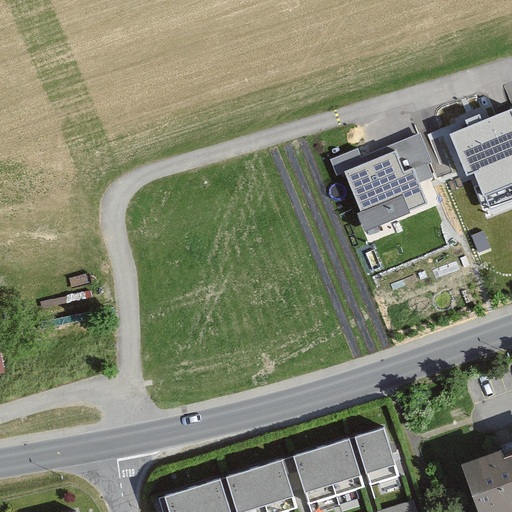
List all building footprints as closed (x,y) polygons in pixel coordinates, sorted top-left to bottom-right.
[(511,169),(511,111),(510,106),(442,133),(461,180),(488,169),(491,178),(511,169)] [(358,146),(330,158),(336,173),(344,169),(367,225),(427,200),(419,181),(433,175),(428,163),(432,161),(420,131),(362,155),(358,146)] [(55,297),(57,314),(105,310),(103,292),(55,297)] [(386,424),(356,433),(373,486),(403,477),(386,424)] [(349,434),(293,451),(310,509),(366,492),(349,434)] [(511,511),(511,445),(457,466),(474,511),(511,511)] [(299,511),(282,454),(226,471),(238,511),(299,511)] [(229,511),(219,475),(157,492),(162,511),(229,511)] [(417,511),(414,499),(379,510),(379,511),(417,511)]
